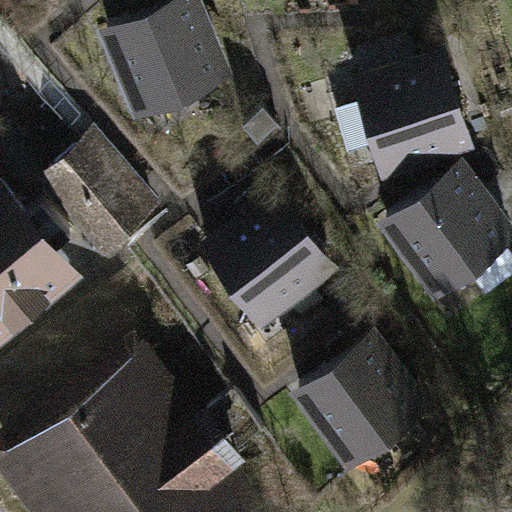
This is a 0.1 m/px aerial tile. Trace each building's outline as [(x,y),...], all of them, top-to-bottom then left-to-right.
[(195,0),(153,0),(108,19),(142,100),(223,66),(195,0)] [(443,48),(358,74),(383,157),(468,132),(443,48)] [(260,132),(276,115),(262,102),(246,118),(260,132)] [(153,197),(94,127),(46,167),(106,237),(153,197)] [(510,227),(458,157),(387,210),(439,280),(510,227)] [(0,178),(0,315),(69,258),(54,239),(71,225),(42,191),(25,205),(2,177),(0,178)] [(278,184),(207,237),(260,308),(331,255),(278,184)] [(370,327),(299,379),(351,450),(423,398),(370,327)] [(130,359),(21,440),(74,511),(222,511),(237,502),(206,461),(263,419),(235,382),(179,424),(130,359)]
